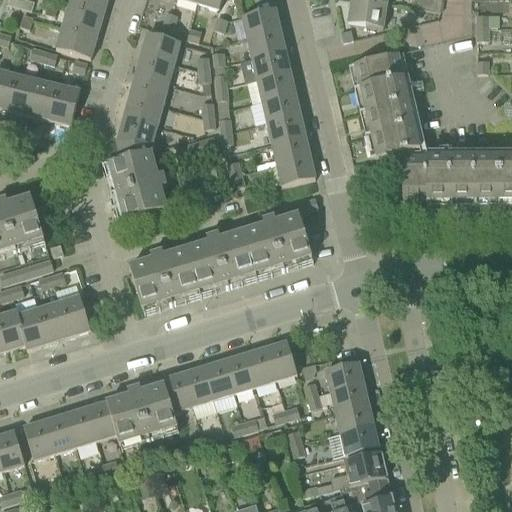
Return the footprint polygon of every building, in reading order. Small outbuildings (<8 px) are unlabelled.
[(10,0),(8,9),(20,12),(23,2),(14,0),(10,0)] [(71,0),(69,7),(104,17),(109,0),(108,0),(71,0)] [(199,0),(198,8),(219,14),(223,0),(199,0)] [(352,0),(352,3),(387,8),(387,0),(352,0)] [(415,13),(440,17),(442,5),(417,1),(415,13)] [(20,12),(31,15),(34,6),(23,2),(20,12)] [(352,3),(348,28),(383,33),(387,8),(352,3)] [(45,18),(55,21),(59,8),(48,5),(45,18)] [(61,34),(96,45),(104,17),(69,7),(61,34)] [(247,43),(281,35),(275,13),(242,21),(247,43)] [(163,29),(174,32),(178,20),(166,17),(163,29)] [(20,31),(30,34),(34,22),(24,18),(20,31)] [(476,33),(488,33),(488,20),(476,20),(476,33)] [(213,34),(224,38),(228,25),(217,21),(213,34)] [(171,44),(174,34),(174,32),(163,29),(160,41),(171,44)] [(187,44),(199,48),(202,36),(190,33),(187,44)] [(477,46),(489,45),(488,33),(476,33),(477,46)] [(55,54),(89,63),(90,64),(96,45),(61,34),(55,54)] [(343,36),(344,46),(354,44),(352,34),(343,36)] [(252,64),(286,56),(281,35),(247,43),(252,64)] [(0,48),(8,51),(12,40),(0,36),(0,48)] [(142,59),(175,69),(181,47),(171,44),(160,41),(148,38),(142,59)] [(30,63),(42,67),(46,55),(33,52),(30,63)] [(42,67),(54,71),(58,59),(46,55),(42,67)] [(257,86),(291,78),(286,56),(252,64),(257,86)] [(213,71),(225,70),(224,57),(212,58),(213,71)] [(511,162),(423,163),(421,153),(398,58),(349,70),(371,165),(402,158),(403,164),(403,214),(511,212),(511,162)] [(136,81),(169,90),(175,69),(142,59),(136,81)] [(198,75),(210,74),(209,61),(197,62),(198,75)] [(72,76),(85,79),(88,68),(75,64),(72,76)] [(477,78),(488,78),(488,65),(476,65),(477,78)] [(199,88),(211,87),(210,74),(198,75),(199,88)] [(0,112),(8,115),(17,80),(0,75),(0,112)] [(262,107),(296,99),(291,78),(257,86),(262,107)] [(216,93),(228,92),(226,79),(214,81),(216,93)] [(8,115),(29,120),(38,85),(17,80),(8,115)] [(130,102),(163,112),(169,90),(136,81),(130,102)] [(29,120),(50,125),(59,90),(38,85),(29,120)] [(50,125),(71,131),(79,96),(59,90),(50,125)] [(217,106),(229,105),(228,92),(216,93),(217,106)] [(267,128),(301,120),(296,99),(262,107),(267,128)] [(124,123),(158,133),(163,112),(130,102),(124,123)] [(202,121),(215,120),(213,107),(201,109),(202,121)] [(204,134),(216,133),(215,120),(202,121),(204,134)] [(272,149),(305,141),(301,120),(267,128),(272,149)] [(151,156),(150,153),(152,153),(158,133),(124,123),(117,147),(122,165),(151,156)] [(220,137),(232,136),(231,124),(219,125),(220,137)] [(221,150),(233,149),(232,136),(220,137),(221,150)] [(176,152),(179,162),(217,151),(214,141),(176,152)] [(277,169),(310,161),(305,141),(272,149),(277,169)] [(166,190),(163,178),(157,179),(151,156),(122,165),(103,170),(118,228),(167,214),(161,191),(166,190)] [(282,191),(315,184),(315,183),(310,161),(277,169),(282,191)] [(230,181),(242,178),(238,166),(227,169),(230,181)] [(234,193),(245,190),(242,178),(230,181),(234,193)] [(0,256),(44,243),(31,201),(8,208),(7,202),(0,204),(0,256)] [(299,219),(318,212),(315,203),(296,209),(299,219)] [(129,271),(144,318),(144,319),(314,267),(299,219),(276,226),(274,220),(262,224),(264,229),(220,243),(219,238),(206,241),(208,246),(164,260),(162,255),(150,259),(152,264),(129,271)] [(57,261),(62,259),(63,259),(61,248),(50,251),(53,262),(57,261)] [(28,282),(53,274),(50,264),(25,272),(28,282)] [(4,289),(28,282),(25,272),(1,279),(4,289)] [(54,290),(65,287),(62,277),(51,281),(54,290)] [(43,294),(54,290),(51,281),(40,284),(43,294)] [(13,304),(25,300),(21,289),(9,292),(13,304)] [(0,305),(1,308),(13,304),(9,292),(0,295),(0,305)] [(69,341),(91,335),(80,300),(58,307),(69,341)] [(48,348),(69,341),(58,307),(37,314),(48,348)] [(0,339),(5,356),(26,350),(19,319),(17,314),(0,319),(0,339)] [(27,354),(48,348),(37,314),(19,319),(26,350),(27,354)] [(276,387),(297,380),(287,346),(265,353),(276,387)] [(256,393),(276,387),(265,353),(246,359),(256,393)] [(235,399),(256,393),(246,359),(225,366),(235,399)] [(214,405),(235,399),(225,366),(204,372),(214,405)] [(330,398),(364,390),(358,367),(324,375),(330,398)] [(194,412),(214,405),(204,372),(184,378),(194,412)] [(173,418),(194,412),(184,378),(161,385),(162,390),(173,418)] [(307,403),(319,399),(315,387),(303,391),(307,403)] [(106,407),(117,440),(119,450),(121,449),(122,453),(177,436),(176,432),(178,432),(173,418),(162,390),(142,396),(140,390),(128,394),(130,400),(106,407)] [(335,418),(369,410),(364,390),(330,398),(335,418)] [(311,415),(323,411),(319,399),(307,403),(311,415)] [(99,446),(117,440),(106,407),(88,412),(99,446)] [(339,437),(373,429),(369,410),(335,418),(339,437)] [(288,426),(300,422),(297,411),(284,414),(288,426)] [(76,453),(99,446),(88,412),(66,419),(76,453)] [(275,429),(288,426),(284,414),(272,418),(275,429)] [(55,459),(76,453),(66,419),(45,426),(55,459)] [(251,437),(268,432),(265,421),(255,423),(248,425),(251,437)] [(234,441),(251,437),(248,425),(231,430),(234,441)] [(34,466),(55,459),(45,426),(24,432),(34,466)] [(345,460),(378,453),(379,452),(373,429),(339,437),(345,460)] [(205,451),(217,447),(214,435),(201,439),(205,451)] [(290,451),(302,447),(298,435),(287,438),(290,451)] [(0,464),(4,477),(25,470),(15,436),(0,441),(0,464)] [(192,454),(205,451),(201,439),(189,443),(192,454)] [(294,463),(305,459),(302,447),(290,451),(294,463)] [(161,468),(178,463),(174,452),(158,457),(161,468)] [(145,473),(161,468),(158,457),(141,462),(145,473)] [(323,498),(342,493),(385,482),(380,459),(344,467),(344,468),(346,478),(339,480),(329,482),(331,488),(316,492),(318,499),(323,498)] [(128,478),(145,473),(141,462),(125,467),(128,478)] [(108,480),(120,476),(116,464),(104,468),(108,480)] [(96,483),(108,480),(104,468),(92,472),(96,483)] [(66,492),(78,489),(74,477),(62,481),(66,492)] [(53,496),(66,492),(62,481),(50,485),(53,496)] [(343,499),(347,511),(392,511),(385,482),(342,493),(343,499)] [(13,509),(25,505),(22,493),(10,497),(13,509)] [(0,507),(1,511),(13,509),(10,497),(0,499),(0,507)] [(347,511),(343,499),(304,510),(304,511),(347,511)]
